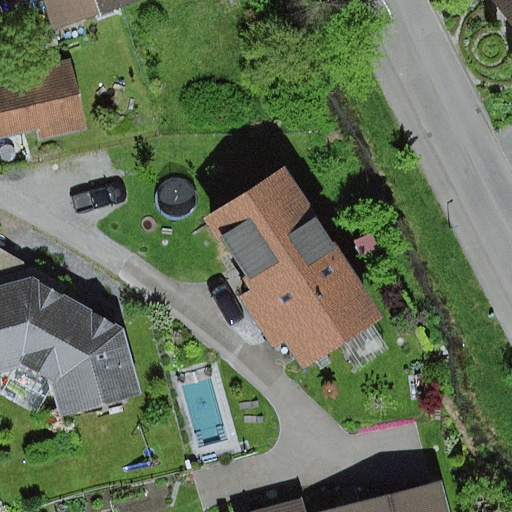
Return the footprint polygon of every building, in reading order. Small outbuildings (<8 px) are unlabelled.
[(105,12),(100,0),(43,0),(53,29),(105,12)] [(100,0),(105,12),(140,0),(100,0)] [(511,0),(492,0),(511,27),(511,0)] [(27,79),(0,85),(0,135),(37,128),(40,142),(88,132),(72,59),(25,69),(27,79)] [(282,168),(203,220),(250,291),(240,297),(272,346),(286,341),(303,366),(380,315),(282,168)] [(0,247),(0,281),(26,274),(22,259),(0,247)] [(33,279),(0,289),(0,370),(24,363),(53,375),(63,414),(140,394),(124,333),(33,279)] [(446,511),(440,483),(314,511),(446,511)] [(301,511),(298,500),(248,511),(301,511)]
